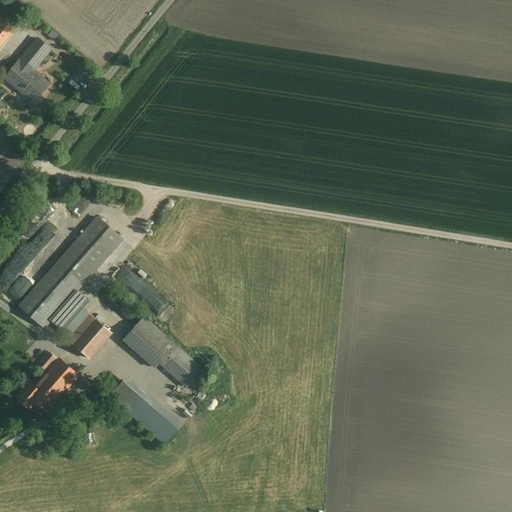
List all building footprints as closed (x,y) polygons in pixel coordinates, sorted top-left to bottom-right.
[(0,49),(15,31),(0,18),(0,49)] [(19,61),(32,71),(50,50),(37,39),(19,61)] [(46,83),(32,71),(19,61),(7,75),(24,89),(22,91),(32,100),(46,83)] [(88,281),(60,257),(21,302),(48,326),(53,320),(64,330),(92,298),(81,289),(88,281)] [(0,273),(0,294),(1,295),(4,291),(17,303),(33,286),(20,275),(8,288),(1,282),(5,278),(0,273)] [(93,358),(116,332),(92,311),(69,337),(93,358)] [(179,342),(147,315),(126,339),(158,367),(161,362),(179,342)] [(207,366),(179,342),(161,362),(189,386),(207,366)] [(49,414),(79,378),(59,361),(29,397),(49,414)] [(142,405),(152,393),(124,369),(114,381),(142,405)]
